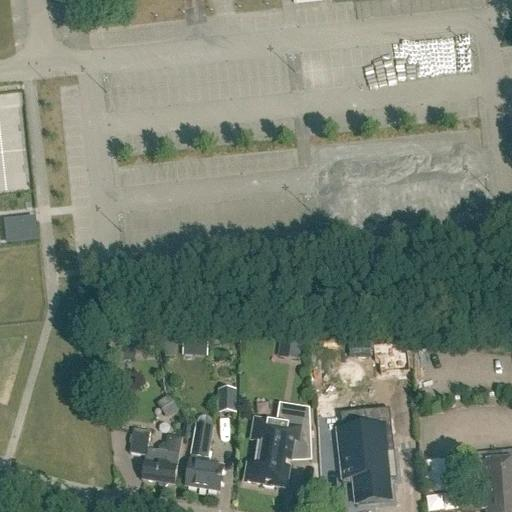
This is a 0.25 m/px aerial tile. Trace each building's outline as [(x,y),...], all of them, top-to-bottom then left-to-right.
[(103,0),(89,0),(92,21),(106,20),(103,0)] [(52,178),(86,176),(83,137),(72,138),(73,153),(50,155),(52,178)] [(35,223),(7,226),(9,246),(37,243),(35,223)] [(333,387),(396,384),(394,355),(331,358),(333,387)] [(236,416),(237,384),(219,384),(219,416),(236,416)] [(274,490),(286,491),(289,471),(285,470),(286,464),(290,465),(294,442),(298,443),(311,443),(310,414),(282,409),(280,424),(255,419),(250,443),(259,445),(255,468),(249,467),(246,484),(253,485),(252,486),(264,488),(264,490),(273,492),(274,490)] [(220,496),(224,470),(210,468),(210,463),(208,463),(213,430),(196,428),(186,490),(220,496)] [(343,433),(338,434),(341,460),(343,483),(354,482),(357,508),(392,504),(390,483),(398,482),(395,455),(387,456),(384,428),(343,433)] [(164,457),(148,454),(151,435),(134,432),(130,456),(147,459),(143,484),(174,488),(178,459),(181,440),(166,438),(164,457)] [(430,491),(458,492),(459,460),(431,460),(430,491)] [(511,511),(511,462),(479,464),(482,511),(487,511),(511,511)] [(467,511),(467,496),(432,498),(432,511),(467,511)]
